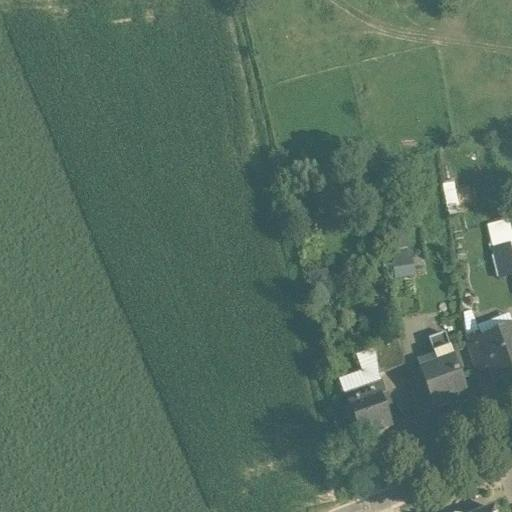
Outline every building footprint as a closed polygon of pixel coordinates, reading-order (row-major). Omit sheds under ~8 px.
[(398,250),(394,231),(380,234),(383,252),(398,250)] [(414,289),(407,254),(385,259),(391,294),(414,289)] [(511,269),(492,275),(497,295),(511,291),(511,269)] [(345,315),(340,302),(322,308),(327,322),(345,315)] [(511,347),(481,359),(479,359),(488,383),(493,398),(511,391),(511,347)] [(478,350),(464,355),(466,368),(473,389),(488,383),(479,359),(481,359),(478,350)] [(452,377),(443,352),(427,357),(436,383),(452,377)] [(399,358),(374,367),(378,393),(404,384),(399,358)] [(436,383),(419,389),(432,427),(466,415),(452,377),(436,383)] [(350,390),(337,395),(347,424),(354,422),(350,411),(356,409),(350,390)] [(356,409),(350,411),(354,422),(347,424),(359,458),(391,446),(385,431),(391,429),(389,423),(390,423),(382,400),(356,409)]
